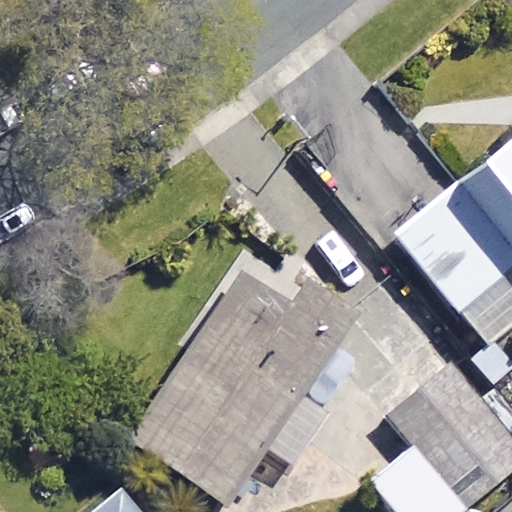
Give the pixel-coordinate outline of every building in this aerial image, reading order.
[(511,111),(459,150),(511,221),(511,111)] [(511,312),(511,271),(439,183),(383,229),(476,342),(511,312)] [(346,308),(247,241),(118,433),(218,501),(256,445),(282,463),(320,407),(292,388),(346,308)] [(449,511),(511,461),(511,445),(444,362),(380,414),(404,444),(362,478),(390,511),(449,511)] [(133,511),(109,484),(77,511),(133,511)]
